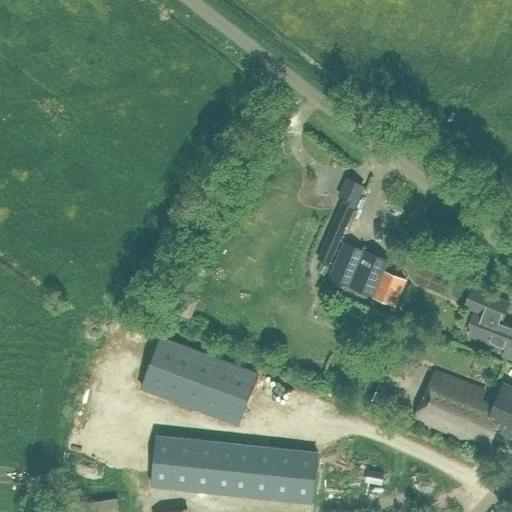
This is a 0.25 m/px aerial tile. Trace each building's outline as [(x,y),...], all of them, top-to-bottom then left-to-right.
[(332,262),(359,198),(347,193),(318,257),(332,262)] [(319,226),(330,230),(336,211),(326,208),(319,226)] [(345,240),(330,276),(350,284),(350,286),(375,296),(386,268),(389,258),(345,240)] [(395,303),(405,276),(386,268),(375,296),(395,303)] [(511,323),(502,320),(509,301),(472,287),(465,306),(484,313),(475,336),(505,348),(503,354),(511,357),(511,323)] [(237,425),(257,373),(162,336),(142,389),(237,425)] [(382,379),(406,386),(412,367),(388,360),(382,379)] [(499,398),(437,370),(416,415),(487,447),(496,427),(511,433),(511,385),(506,383),(499,398)] [(312,504),(317,452),(157,434),(151,487),(312,504)] [(369,480),(381,483),(383,473),(371,471),(369,480)] [(119,511),(118,497),(87,501),(73,504),(74,511),(119,511)]
